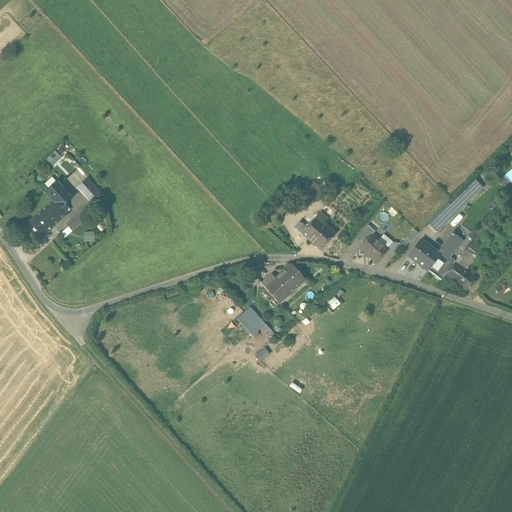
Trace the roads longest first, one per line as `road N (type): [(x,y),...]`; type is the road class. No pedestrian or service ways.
road 1 (unclassified): [(250,258),(67,311),(47,304),(0,230)]
road 2 (residential): [(511,319),(363,268),(307,257),(250,258)]
road 3 (track): [(67,311),(85,347),(234,511)]
